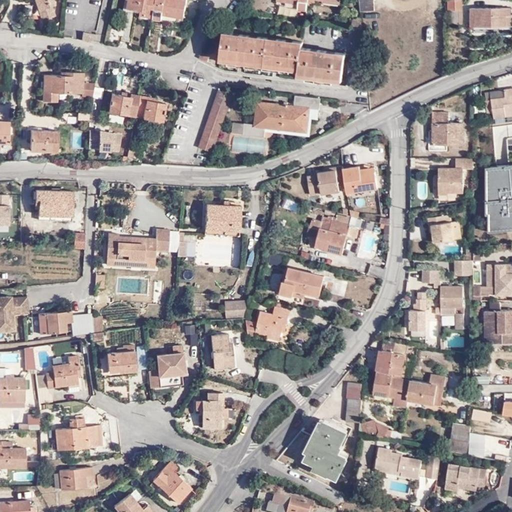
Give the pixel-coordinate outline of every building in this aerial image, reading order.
[(37,0),(39,5),(43,16),(56,12),(53,2),(56,1),(55,0),(37,0)] [(154,0),(126,0),(126,6),(144,10),(143,14),(151,15),(154,0)] [(154,0),(151,15),(151,17),(159,19),(161,13),(181,17),(184,0),(154,0)] [(372,0),(362,0),(364,10),(373,9),(372,0)] [(447,0),(447,8),(461,8),(461,0),(447,0)] [(277,2),(269,1),(268,15),(275,16),(277,2)] [(510,7),(470,6),(470,24),(505,25),(505,15),(509,15),(510,7)] [(461,24),(461,8),(447,8),(447,24),(461,24)] [(84,30),(84,38),(96,39),(96,31),(84,30)] [(300,40),(221,32),(219,59),(297,67),(296,73),(340,78),(343,51),(300,46),(300,40)] [(83,96),(92,96),(95,83),(84,83),(84,73),(66,73),(66,75),(62,76),(46,75),(45,101),(59,102),(59,92),(83,93),(83,96)] [(511,112),(511,87),(487,89),(488,111),(494,111),(494,114),(511,112)] [(197,147),(210,151),(229,94),(216,90),(197,147)] [(128,109),(135,111),(138,95),(121,92),(120,95),(112,93),(107,111),(127,115),(128,109)] [(138,95),(135,111),(142,112),(141,118),(161,122),(165,104),(156,102),(157,99),(138,95)] [(318,109),(320,97),(294,95),(293,105),(287,104),(288,102),(281,101),(280,104),(255,101),(253,125),(242,124),(241,135),(264,138),(265,126),(304,130),(306,116),(307,107),(318,109)] [(316,118),(318,109),(307,107),(306,116),(316,118)] [(462,144),(462,123),(448,122),(448,112),(432,112),(432,143),(462,144)] [(10,121),(0,120),(0,148),(1,149),(1,142),(9,143),(10,121)] [(45,147),(45,150),(59,150),(58,129),(32,129),(32,146),(45,147)] [(97,150),(118,150),(121,133),(98,130),(89,129),(88,148),(98,148),(97,150)] [(127,149),(124,162),(128,163),(129,159),(131,159),(133,150),(127,149)] [(463,168),(473,168),(473,158),(456,158),(455,168),(438,168),(438,194),(449,193),(449,191),(463,191),(463,168)] [(488,227),(511,226),(511,162),(487,163),(488,227)] [(361,172),(361,169),(360,165),(343,167),(342,164),(334,165),(333,168),(318,170),(316,171),(307,172),(309,190),(337,188),(337,181),(345,181),(345,189),(377,186),(375,167),(369,168),(370,171),(361,172)] [(40,201),(40,211),(73,211),(74,187),(37,186),(36,201),(40,201)] [(0,190),(0,222),(11,222),(10,191),(0,190)] [(207,202),(206,226),(240,227),(241,204),(207,202)] [(348,214),(361,218),(362,211),(349,207),(348,214)] [(312,233),(322,236),(324,229),(331,230),(336,215),(328,212),(325,219),(317,217),(312,233)] [(432,241),(452,238),(449,220),(449,221),(448,214),(426,218),(427,225),(430,225),(432,241)] [(345,253),(351,233),(354,224),(355,221),(336,215),(331,230),(324,229),(322,236),(319,243),(331,247),(330,249),(345,253)] [(449,220),(452,238),(459,237),(456,220),(449,220)] [(354,224),(351,233),(360,236),(362,227),(354,224)] [(240,227),(206,226),(205,234),(240,236),(240,227)] [(130,242),(131,236),(119,235),(118,233),(108,232),(107,256),(128,257),(129,264),(144,265),(145,256),(157,256),(157,249),(170,249),(171,228),(156,227),(156,237),(145,236),(144,243),(130,242)] [(186,231),(180,231),(179,255),(188,255),(188,240),(186,241),(186,231)] [(84,249),(84,233),(73,232),(73,248),(84,249)] [(197,265),(238,267),(240,238),(194,235),(193,252),(198,253),(197,265)] [(270,260),(282,263),(285,254),(272,250),(270,260)] [(128,257),(107,256),(106,263),(129,264),(128,257)] [(157,266),(157,256),(145,256),(144,265),(157,266)] [(465,259),(453,259),(453,274),(471,274),(471,259),(465,259)] [(503,272),(511,271),(511,262),(503,263),(503,272)] [(280,290),(293,293),(295,287),(306,290),(320,294),(326,273),(292,263),(287,281),(283,280),(280,290)] [(511,271),(503,272),(503,263),(495,263),(495,285),(486,286),(480,286),(480,295),(488,295),(489,293),(511,292),(511,271)] [(486,263),(486,286),(495,285),(495,263),(486,263)] [(439,285),(439,270),(420,269),(420,282),(432,282),(432,287),(439,287),(439,285)] [(96,272),(95,286),(105,286),(106,273),(96,272)] [(439,306),(454,306),(461,306),(461,285),(439,285),(439,287),(439,306)] [(480,295),(480,286),(471,286),(471,299),(479,299),(479,295),(480,295)] [(295,287),(293,293),(304,296),(306,290),(295,287)] [(29,307),(28,291),(12,293),(12,290),(0,291),(0,325),(15,324),(14,309),(29,307)] [(426,329),(426,291),(418,291),(418,298),(417,298),(416,303),(414,302),(414,309),(410,309),(410,329),(426,329)] [(245,313),(249,297),(227,299),(228,315),(245,313)] [(484,341),(511,340),(511,307),(499,308),(499,300),(489,300),(489,309),(484,308),(484,341)] [(280,308),(292,312),(293,306),(282,303),(280,308)] [(67,318),(75,318),(75,312),(75,307),(42,309),(43,330),(67,328),(67,318)] [(292,312),(280,308),(278,308),(276,313),(263,310),(260,321),(248,319),(250,333),(258,335),(259,332),(282,337),(284,331),(285,326),(291,326),(294,312),(292,312)] [(75,318),(76,331),(93,330),(94,311),(75,312),(75,318)] [(463,313),(454,313),(454,328),(463,328),(463,313)] [(195,332),(195,322),(186,322),(186,331),(195,332)] [(441,339),(440,322),(428,322),(429,339),(441,339)] [(232,345),(230,328),(214,330),(217,364),(237,364),(236,344),(232,345)] [(464,347),(464,334),(448,334),(448,347),(464,347)] [(188,362),(187,341),(173,342),(173,349),(160,350),(161,372),(185,370),(184,362),(188,362)] [(391,349),(403,351),(404,344),(392,342),(391,349)] [(406,387),(407,376),(389,373),(391,362),(400,364),(403,351),(391,349),(380,347),(378,361),(376,360),(370,390),(392,394),(391,403),(401,404),(402,396),(405,396),(406,387)] [(138,349),(126,349),(112,351),(113,369),(120,368),(121,372),(139,371),(138,349)] [(0,364),(20,364),(20,350),(0,350),(0,364)] [(24,373),(35,372),(32,350),(23,351),(24,373)] [(83,379),(81,351),(71,351),(71,359),(55,360),(56,367),(49,367),(50,382),(83,379)] [(0,373),(9,374),(9,370),(9,365),(0,364),(0,373)] [(0,384),(2,384),(2,395),(2,397),(28,398),(28,374),(20,374),(18,371),(9,370),(9,374),(0,373),(0,384)] [(426,380),(407,376),(406,387),(405,396),(431,401),(432,393),(435,382),(441,383),(443,374),(428,371),(426,380)] [(365,401),(367,384),(355,382),(352,397),(354,398),(350,421),(361,423),(365,401)] [(439,394),(441,383),(435,382),(432,393),(439,394)] [(50,384),(38,386),(41,401),(53,399),(50,384)] [(225,403),(227,404),(227,389),(212,389),(212,397),(199,397),(200,407),(206,407),(207,424),(226,424),(226,414),(225,403)] [(432,393),(431,401),(438,402),(439,394),(432,393)] [(472,406),(471,417),(490,420),(491,408),(472,406)] [(43,425),(43,409),(31,409),(31,419),(22,419),(22,424),(43,425)] [(72,420),(87,419),(87,411),(72,412),(72,420)] [(102,418),(87,419),(72,420),(60,420),(60,442),(104,438),(102,418)] [(371,418),(366,429),(384,436),(389,425),(371,418)] [(308,458),(318,462),(329,467),(326,471),(339,478),(350,457),(340,452),(351,430),(327,420),(308,458)] [(468,437),(469,429),(469,423),(452,420),(447,449),(467,454),(468,437)] [(482,439),(483,431),(469,429),(468,437),(482,439)] [(0,460),(29,460),(29,441),(12,442),(6,441),(6,433),(0,433),(0,460)] [(472,454),(483,456),(484,439),(482,439),(468,437),(467,454),(472,454)] [(436,476),(440,448),(433,447),(430,446),(425,474),(436,476)] [(380,447),(376,465),(402,470),(401,473),(417,476),(420,458),(402,455),(402,453),(391,451),(391,450),(380,447)] [(195,482),(175,463),(177,460),(172,456),(155,474),(180,497),(195,482)] [(97,479),(97,459),(62,460),(63,480),(97,479)] [(457,488),(458,485),(458,481),(466,483),(465,486),(476,488),(477,483),(484,484),(487,468),(449,461),(444,485),(457,488)] [(329,467),(318,462),(316,466),(326,471),(329,467)] [(402,470),(376,465),(376,469),(401,473),(402,470)] [(434,479),(421,476),(414,504),(427,507),(434,479)] [(368,496),(370,488),(355,485),(353,493),(368,496)] [(155,511),(159,509),(150,499),(146,502),(133,489),(120,501),(130,511),(155,511)] [(32,501),(32,493),(0,493),(0,507),(0,508),(0,511),(26,511),(39,511),(38,501),(32,501)] [(277,495),(274,505),(282,507),(281,511),(309,511),(310,511),(311,507),(314,508),(315,504),(277,495)]
